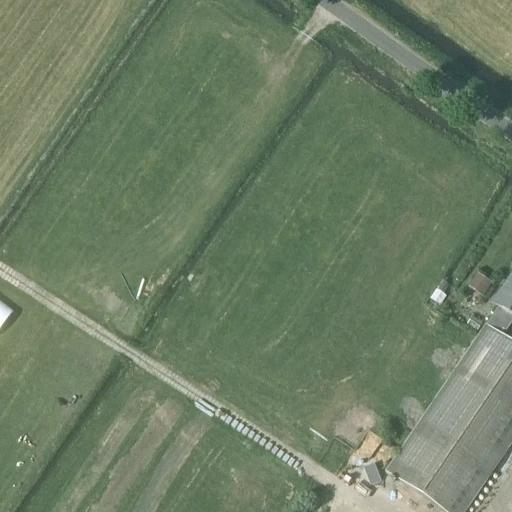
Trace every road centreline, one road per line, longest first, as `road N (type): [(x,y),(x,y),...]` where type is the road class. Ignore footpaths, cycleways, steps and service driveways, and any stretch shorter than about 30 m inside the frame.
road 1 (track): [(0,270),(383,511)]
road 2 (track): [(78,319),(334,6)]
road 3 (unclassified): [(511,133),(324,0)]
